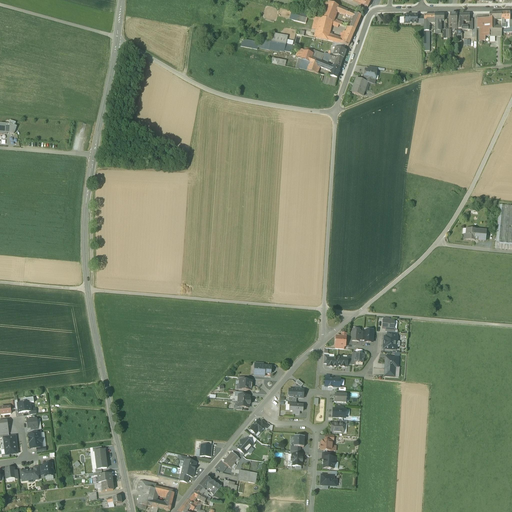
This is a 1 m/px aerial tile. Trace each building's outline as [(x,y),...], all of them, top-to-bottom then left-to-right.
[(338,7),(325,1),(322,7),(327,9),(323,19),(332,22),(333,20),(336,12),(338,7)] [(350,12),(338,7),(336,12),(348,17),(350,12)] [(308,16),(292,11),(290,20),(306,24),(308,16)] [(361,17),(352,14),(353,13),(350,12),(348,17),(352,18),(350,23),(352,23),(350,29),(355,31),(361,17)] [(501,13),(489,14),(489,17),(489,18),(489,19),(489,28),(494,28),(493,20),(501,20),(501,13)] [(509,13),(501,13),(501,21),(509,21),(509,13)] [(443,15),(435,16),(435,28),(439,28),(439,23),(441,23),(441,21),(443,21),(443,15)] [(469,15),(457,15),(457,20),(457,29),(462,29),(462,27),(462,20),(469,20),(469,15)] [(418,16),(404,16),(404,19),(404,20),(404,24),(417,24),(417,17),(418,17),(418,16)] [(434,16),(424,16),(424,17),(424,21),(424,29),(428,29),(428,21),(434,20),(434,16)] [(332,22),(323,19),(320,18),(316,39),(322,40),(327,41),(332,42),(339,44),(341,40),(331,37),(328,36),(329,33),(331,26),(332,22)] [(489,19),(477,19),(476,28),(480,28),(480,41),(484,41),(484,37),(489,37),(489,34),(489,28),(489,19)] [(462,27),(462,29),(462,30),(468,31),(468,29),(472,29),(472,20),(469,20),(469,27),(462,27)] [(347,33),(344,32),(341,40),(339,44),(346,46),(348,47),(355,31),(350,29),(349,29),(347,33)] [(273,35),(271,43),(286,45),(287,37),(273,35)] [(287,37),(286,45),(293,47),(294,41),(295,37),(290,36),(289,38),(287,37)] [(259,44),(242,40),(241,48),(257,51),(258,48),(259,44)] [(271,42),(259,40),(259,44),(258,48),(269,51),(271,43),(271,42)] [(286,45),(271,43),(269,51),(278,53),(278,52),(284,53),(284,52),(289,53),(290,53),(291,51),(293,51),(294,47),(293,47),(286,45)] [(346,46),(339,44),(333,43),(331,51),(334,52),(333,56),(343,59),(344,59),(346,51),(345,51),(346,46)] [(313,54),(303,52),(299,64),(298,69),(299,69),(307,71),(309,67),(310,64),(311,59),(312,59),(313,54)] [(343,59),(331,56),(329,60),(335,61),(335,62),(337,62),(335,68),(339,70),(343,59)] [(312,59),(311,59),(310,64),(324,69),(326,64),(312,59)] [(335,68),(326,64),(324,69),(330,72),(332,74),(330,78),(337,79),(339,70),(335,68)] [(368,70),(365,70),(364,78),(375,80),(376,72),(368,71),(368,70)] [(335,86),(337,79),(330,78),(327,77),(325,83),(335,86)] [(363,82),(356,79),(351,93),(362,96),(367,83),(363,82)] [(9,124),(0,124),(0,135),(9,133),(14,134),(17,127),(9,124)] [(511,206),(499,205),(495,249),(511,250),(511,206)] [(476,230),(467,229),(466,235),(464,235),(464,240),(475,241),(485,242),(486,232),(476,231),(476,230)] [(394,322),(383,321),(382,329),(386,330),(393,330),(394,322)] [(360,331),(353,331),(352,333),(351,334),(351,335),(352,336),(352,341),(359,342),(359,332),(360,331)] [(373,332),(366,331),(365,332),(365,341),(365,343),(372,343),(373,332)] [(341,337),(337,337),(335,338),(335,341),(336,341),(335,346),(343,347),(345,347),(346,338),(346,334),(342,334),(341,337)] [(387,338),(385,338),(384,349),(396,350),(397,339),(396,339),(387,338)] [(363,355),(355,354),(355,357),(354,363),(363,363),(363,359),(364,359),(364,356),(363,356),(363,355)] [(341,358),(338,357),(338,358),(337,367),(341,367),(341,368),(345,368),(345,367),(347,367),(347,365),(348,359),(347,359),(343,359),(341,358)] [(328,359),(327,365),(327,367),(329,367),(332,368),(332,367),(337,368),(337,367),(338,358),(334,358),(333,359),(328,359)] [(398,359),(386,358),(384,377),(394,378),(395,368),(397,368),(398,359)] [(263,367),(255,366),(254,376),(264,377),(264,374),(270,375),(271,367),(263,367)] [(340,380),(329,379),(329,386),(328,386),(328,387),(328,388),(332,388),(333,388),(339,388),(340,380)] [(247,381),(240,381),(239,386),(241,386),(240,390),(251,391),(251,386),(250,386),(251,382),(247,381)] [(304,391),(289,390),(288,398),(296,398),(303,399),(304,391)] [(336,394),(335,394),(334,403),(346,404),(346,395),(343,395),(336,394)] [(296,406),(290,405),(290,406),(289,411),(293,412),(293,415),(299,415),(299,412),(302,412),(303,406),(296,406)] [(10,407),(0,408),(1,416),(11,414),(10,407)] [(335,410),(333,410),(332,418),(338,418),(339,419),(341,419),(342,419),(343,419),(343,416),(345,416),(346,411),(343,410),(335,410)] [(37,420),(27,421),(28,429),(31,428),(38,427),(37,420)] [(262,421),(259,423),(258,423),(256,423),(249,430),(254,435),(258,430),(261,433),(265,428),(266,429),(269,426),(262,421)] [(338,424),(332,424),(331,433),(343,434),(344,425),(338,424)] [(35,434),(29,435),(30,449),(36,449),(41,448),(40,434),(35,434)] [(250,435),(247,440),(253,445),(257,441),(250,435)] [(9,437),(3,438),(5,455),(17,454),(15,437),(9,437)] [(304,439),(294,438),(294,447),(300,448),(304,448),(304,439)] [(245,441),(240,442),(241,446),(238,449),(241,452),(242,452),(245,455),(253,445),(247,440),(245,441)] [(325,442),(323,442),(321,444),(320,450),(331,451),(332,442),(325,442)] [(202,446),(200,446),(200,457),(211,458),(211,447),(202,446)] [(102,451),(95,452),(93,453),(95,470),(97,470),(101,470),(107,469),(105,451),(102,451)] [(223,463),(230,469),(236,462),(235,461),(236,460),(238,461),(240,459),(232,453),(223,463)] [(300,456),(292,455),(292,459),(291,459),(291,462),(292,463),(292,467),(301,467),(301,463),(302,463),(302,460),(302,456),(300,456)] [(328,460),(322,460),(324,460),(323,469),(327,469),(328,470),(330,470),(331,469),(333,469),(334,463),(335,463),(335,458),(330,458),(329,458),(328,460)] [(189,462),(184,461),(184,462),(182,469),(194,472),(196,464),(189,462)] [(52,464),(43,465),(44,466),(45,475),(45,477),(53,476),(53,474),(54,473),(53,471),(52,471),(52,464)] [(33,468),(34,470),(21,472),(22,482),(28,481),(28,482),(30,484),(32,483),(34,482),(33,481),(37,480),(37,476),(40,475),(39,467),(33,468)] [(17,471),(14,471),(14,469),(5,470),(6,479),(14,478),(15,480),(19,480),(17,471)] [(194,472),(182,469),(180,477),(187,479),(188,476),(192,478),(194,472)] [(258,474),(253,473),(240,471),(238,481),(256,485),(258,474)] [(102,475),(98,476),(99,484),(100,484),(102,484),(112,482),(111,474),(102,475)] [(328,476),(321,476),(320,487),(322,487),(328,488),(337,488),(337,481),(334,481),(335,477),(328,476)] [(207,477),(199,486),(204,490),(208,486),(209,486),(207,484),(210,480),(207,477)] [(212,481),(209,486),(208,486),(210,488),(208,491),(210,493),(212,495),(213,496),(221,488),(212,481)] [(112,482),(102,484),(102,487),(100,487),(101,492),(113,491),(112,482)] [(142,482),(140,491),(145,492),(146,487),(155,490),(156,487),(156,486),(142,482)] [(204,490),(199,486),(194,492),(200,495),(202,492),(204,490)] [(155,490),(146,487),(145,492),(142,505),(146,506),(151,507),(153,502),(154,495),(155,490)] [(173,491),(156,487),(155,490),(154,495),(167,499),(167,502),(172,503),(174,494),(173,494),(173,491)] [(136,508),(141,509),(142,505),(145,492),(140,491),(136,508)] [(200,495),(194,492),(191,495),(195,497),(200,500),(205,503),(206,500),(207,498),(203,497),(200,495)] [(120,497),(112,498),(113,502),(113,505),(122,503),(120,497)] [(187,500),(179,510),(184,511),(185,511),(186,511),(190,508),(192,510),(194,508),(195,507),(192,505),(192,504),(191,503),(187,500)] [(172,503),(167,502),(166,505),(153,502),(151,507),(165,510),(170,511),(172,503)]
